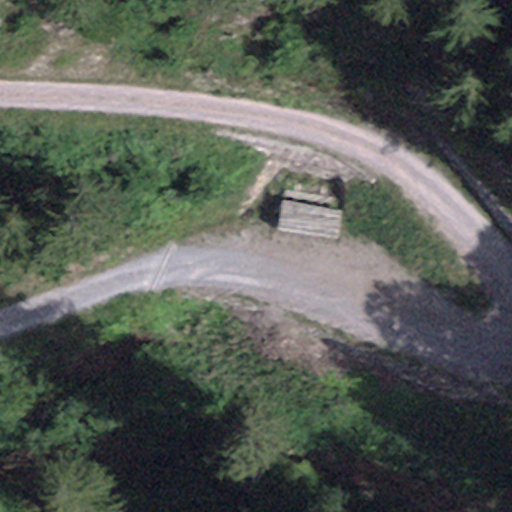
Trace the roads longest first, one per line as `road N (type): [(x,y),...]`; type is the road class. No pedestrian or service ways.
road 1 (track): [(463,311),(462,268),(448,224),(398,170),(348,137),(267,118),(0,98)]
road 2 (track): [(511,331),(327,263),(238,258),(167,268),(0,326)]
